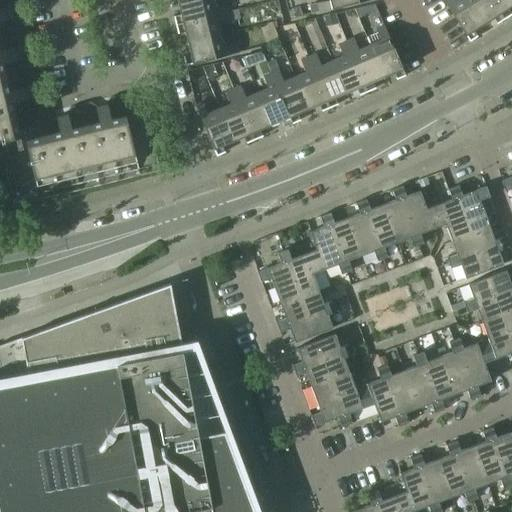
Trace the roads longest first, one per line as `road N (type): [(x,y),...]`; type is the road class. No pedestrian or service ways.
road 1 (unclassified): [(275,488),(174,220)]
road 2 (residential): [(209,209),(338,162),(462,103)]
road 3 (residential): [(209,209),(162,82),(133,68),(118,0)]
road 4 (residential): [(316,472),(240,269)]
road 5 (residential): [(316,472),(511,400)]
road 6 (residential): [(0,271),(174,220)]
